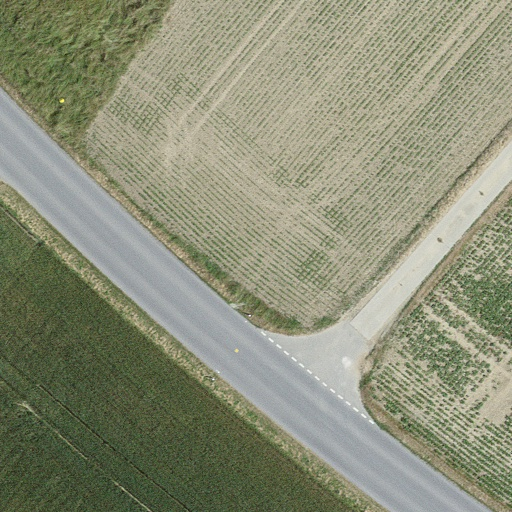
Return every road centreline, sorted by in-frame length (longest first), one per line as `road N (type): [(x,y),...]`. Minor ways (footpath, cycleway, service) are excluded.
road 1 (tertiary): [(440,511),(295,401),(0,130)]
road 2 (track): [(511,156),(295,401)]
